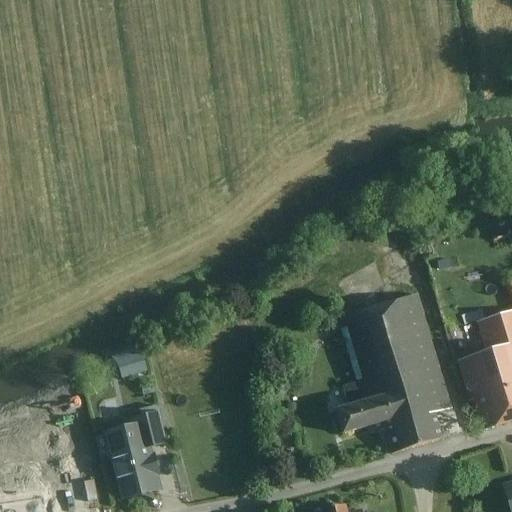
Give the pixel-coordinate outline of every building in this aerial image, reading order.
[(421,295),(344,318),(369,403),(338,411),(346,438),(384,427),(393,457),(443,442),(435,417),(455,411),(421,295)] [(511,313),(478,324),(486,352),(457,361),(471,407),(486,402),(494,429),(511,423),(511,313)] [(140,345),(112,354),(120,381),(149,373),(140,345)] [(165,406),(132,414),(136,429),(109,435),(113,450),(108,451),(121,504),(166,493),(156,450),(175,446),(165,406)] [(42,511),(38,484),(0,489),(0,511),(42,511)] [(511,511),(511,485),(502,489),(509,511),(511,511)] [(348,503),(326,508),(326,511),(365,511),(364,506),(349,510),(348,503)]
